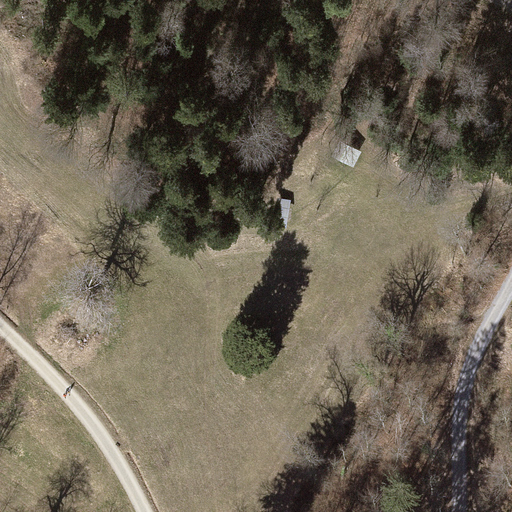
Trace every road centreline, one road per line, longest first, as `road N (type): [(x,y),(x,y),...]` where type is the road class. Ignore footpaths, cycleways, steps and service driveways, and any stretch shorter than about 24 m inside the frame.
road 1 (track): [(0,321),(85,414),(142,511)]
road 2 (track): [(511,284),(462,389),(461,511)]
